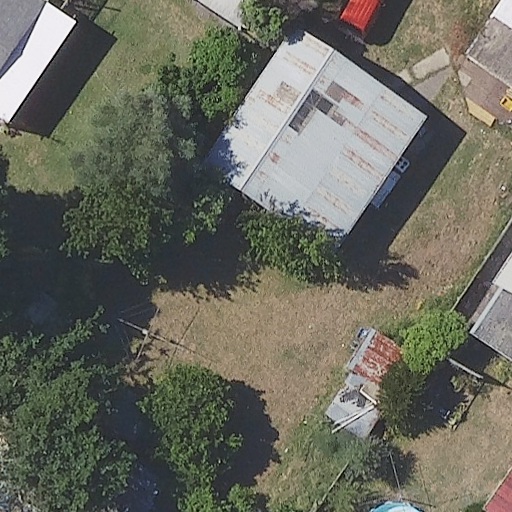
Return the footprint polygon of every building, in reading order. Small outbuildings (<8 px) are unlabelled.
[(76,25),(35,0),(0,0),(0,132),(7,137),(76,25)] [(264,0),(189,0),(188,2),(238,37),(264,0)] [(511,0),(507,0),(486,33),(511,49),(511,0)] [(422,126),(287,37),(195,177),(330,265),(422,126)] [(511,260),(463,335),(511,366),(511,260)] [(511,511),(511,464),(479,507),(485,511),(511,511)]
